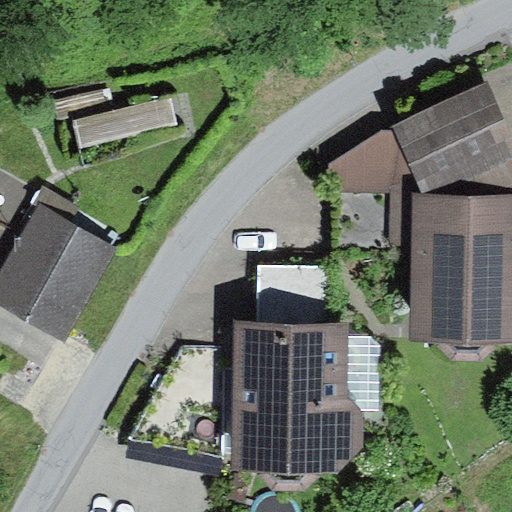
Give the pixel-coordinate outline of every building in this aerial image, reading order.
[(511,160),(511,139),(488,85),(392,128),(403,152),(424,200),(511,160)] [(184,88),(85,104),(89,132),(189,116),(184,88)] [(403,152),(392,128),(330,167),(331,195),(391,196),(403,152)] [(511,160),(424,200),(511,204),(511,160)] [(0,220),(22,233),(38,203),(46,190),(0,169),(0,220)] [(511,204),(424,200),(414,199),(410,344),(511,349),(511,204)] [(120,251),(38,203),(22,233),(0,272),(0,308),(66,346),(120,251)] [(0,272),(22,233),(0,220),(0,272)] [(260,269),(260,328),(331,329),(331,270),(260,269)] [(260,328),(235,327),(234,349),(231,461),(230,476),(339,479),(364,453),(365,419),(347,399),(346,328),(331,329),(260,328)] [(231,461),(234,349),(185,349),(130,442),(231,461)]
